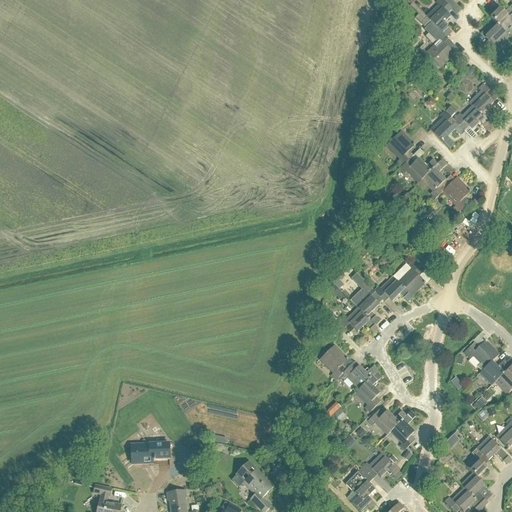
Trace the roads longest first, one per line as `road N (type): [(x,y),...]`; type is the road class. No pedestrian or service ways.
road 1 (residential): [(432,406),(408,400),(374,352),(397,325),(444,300)]
road 2 (unclassified): [(493,181),(479,236),(444,300)]
road 3 (residential): [(511,96),(463,44),(467,16),(481,0)]
